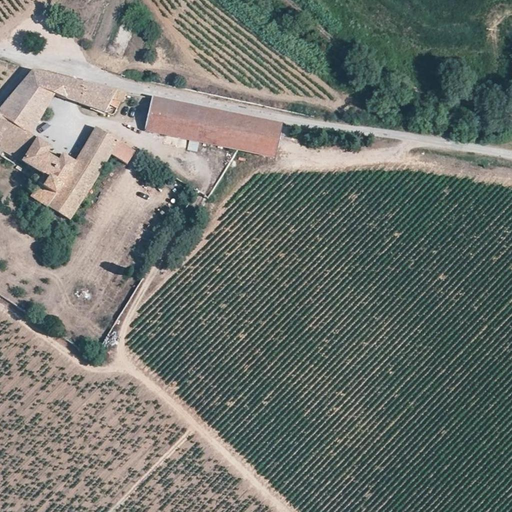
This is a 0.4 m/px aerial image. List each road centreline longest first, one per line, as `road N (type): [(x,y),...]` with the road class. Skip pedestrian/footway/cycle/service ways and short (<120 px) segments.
road 1 (unclassified): [(0,52),(280,118),(511,154)]
road 2 (track): [(282,511),(136,370),(90,368),(0,306)]
